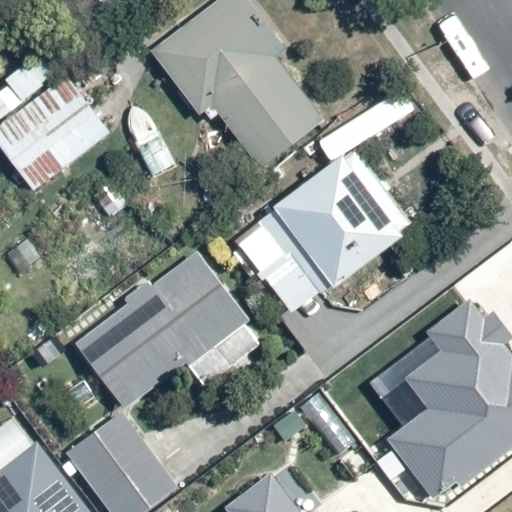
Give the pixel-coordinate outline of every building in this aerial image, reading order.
[(279,45),(244,0),(219,0),(152,52),(205,120),(213,113),(255,168),(319,119),(269,54),(279,45)] [(0,116),(3,120),(64,73),(62,70),(46,49),(0,84),(0,116)] [(64,73),(3,120),(0,122),(0,148),(31,190),(108,131),(64,73)] [(409,226),(350,147),(231,236),(290,315),(409,226)] [(123,412),(246,320),(194,249),(69,342),(119,409),(63,450),(108,511),(138,511),(176,485),(123,412)] [(511,340),(473,286),(413,330),(427,348),(392,373),(416,406),(372,437),(424,509),(511,446),(511,340)] [(0,511),(87,511),(32,441),(0,465),(0,511)] [(358,511),(353,505),(344,511),(298,511),(265,471),(220,507),(224,511),(358,511)]
